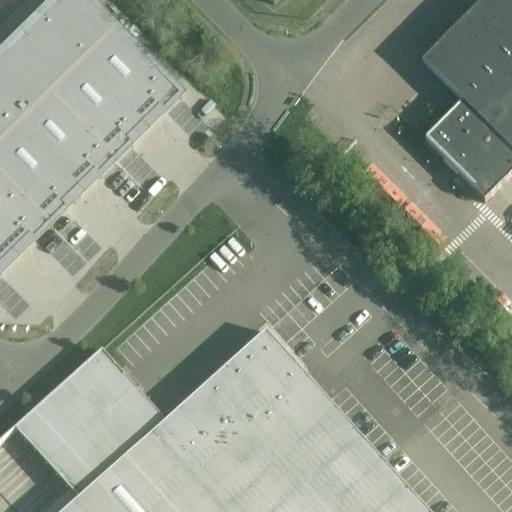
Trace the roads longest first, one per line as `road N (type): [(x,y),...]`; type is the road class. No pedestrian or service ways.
road 1 (unclassified): [(16,382),(77,327),(238,149),(283,79)]
road 2 (unknown): [(511,261),(296,66)]
road 3 (unknown): [(143,383),(315,223)]
